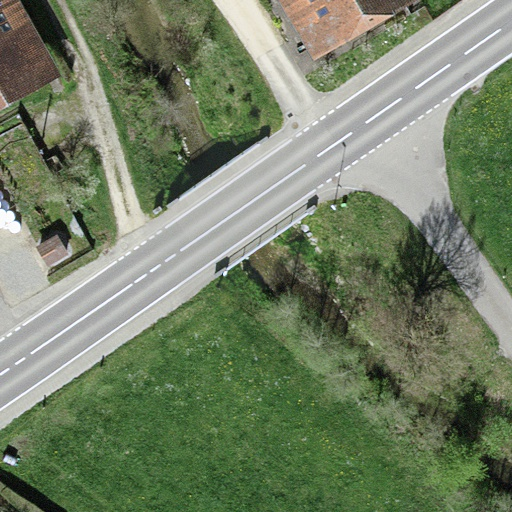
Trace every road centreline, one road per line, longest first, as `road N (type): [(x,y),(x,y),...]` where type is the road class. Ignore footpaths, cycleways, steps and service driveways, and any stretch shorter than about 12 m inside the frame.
road 1 (secondary): [(375,116),(0,370)]
road 2 (unclassified): [(511,325),(375,116)]
road 3 (secondary): [(511,21),(375,116)]
